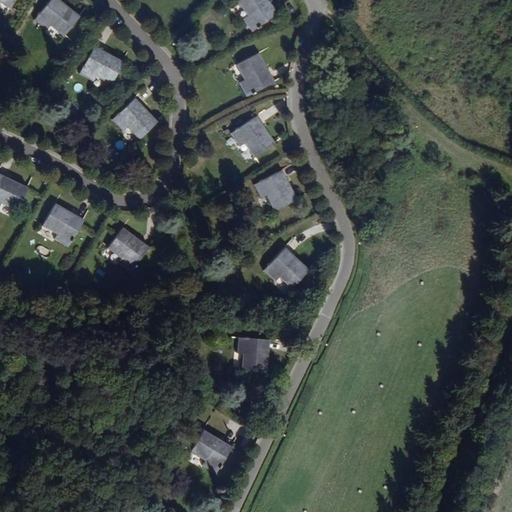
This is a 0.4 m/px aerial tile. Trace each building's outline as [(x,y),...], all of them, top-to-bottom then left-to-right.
[(57,0),(49,0),(35,19),(47,29),(51,25),(64,35),(78,17),(57,0)] [(265,0),(237,0),(247,15),(243,18),(252,30),(275,13),(265,0)] [(112,82),(122,62),(92,47),(79,72),(93,79),(96,74),(112,82)] [(237,63),(244,78),(239,81),(247,96),(272,82),(256,53),(237,63)] [(140,138),(156,122),(133,98),(112,118),(123,130),(128,126),(140,138)] [(231,132),(240,145),(245,143),(254,156),(274,143),(255,116),(231,132)] [(397,147),(404,141),(398,135),(392,141),(397,147)] [(280,170),(255,184),(262,198),(268,196),(275,210),(296,199),(280,170)] [(0,205),(2,202),(17,209),(27,188),(0,175),(0,205)] [(43,225),(58,233),(55,238),(69,246),(84,221),(54,204),(43,225)] [(108,247),(122,257),(119,262),(132,272),(149,248),(122,228),(108,247)] [(284,249),(265,270),(276,281),(280,277),(293,288),(309,271),(284,249)] [(267,339),(238,337),(237,353),(242,354),(241,371),(264,372),(267,339)] [(202,431),(190,450),(205,459),(202,464),(215,472),(230,447),(202,431)]
